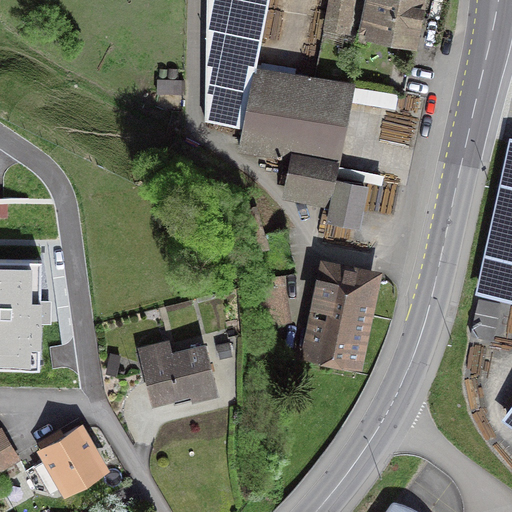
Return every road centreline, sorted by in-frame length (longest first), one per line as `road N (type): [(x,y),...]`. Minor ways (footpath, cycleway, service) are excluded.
road 1 (primary): [(318,511),(388,413),(426,317),(490,0)]
road 2 (residential): [(0,136),(41,161),(62,187),(96,401)]
road 3 (residential): [(96,401),(161,511)]
